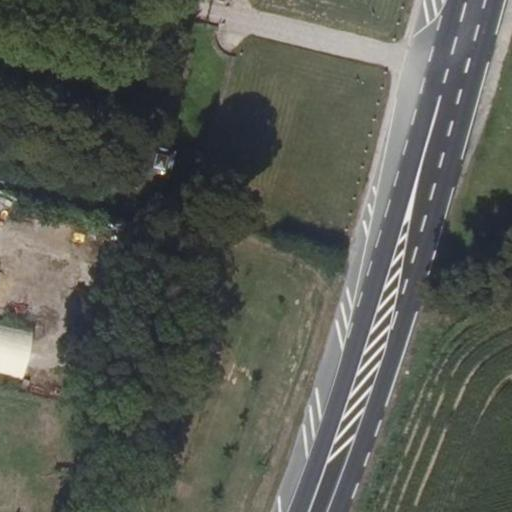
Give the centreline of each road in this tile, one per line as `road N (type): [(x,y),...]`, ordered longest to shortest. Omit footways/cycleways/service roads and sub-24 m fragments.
road 1 (primary): [(337,511),(428,243),(495,0)]
road 2 (primary): [(455,0),(299,511)]
